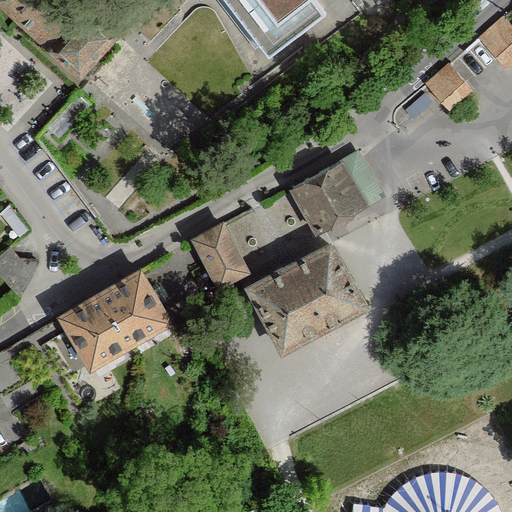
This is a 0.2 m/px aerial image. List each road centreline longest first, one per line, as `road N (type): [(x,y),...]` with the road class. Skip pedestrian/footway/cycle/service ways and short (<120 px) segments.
road 1 (residential): [(84,281),(407,91)]
road 2 (track): [(389,294),(279,442),(307,511)]
road 3 (residential): [(84,281),(0,155)]
road 4 (residential): [(407,91),(506,0)]
